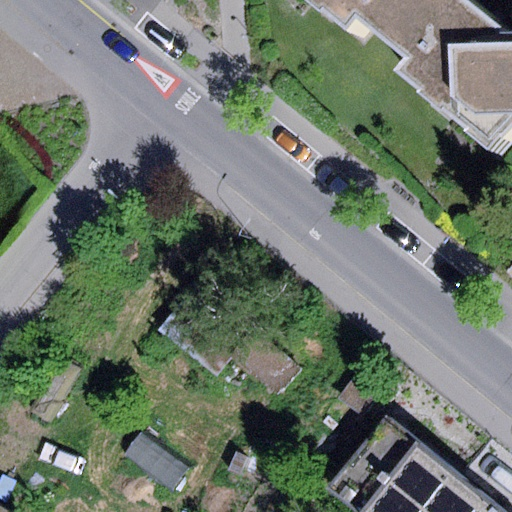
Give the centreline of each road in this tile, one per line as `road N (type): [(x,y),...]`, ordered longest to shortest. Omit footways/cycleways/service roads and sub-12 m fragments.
road 1 (residential): [(511,384),(161,96)]
road 2 (unclassified): [(161,96),(0,301)]
road 3 (residential): [(161,96),(46,0)]
